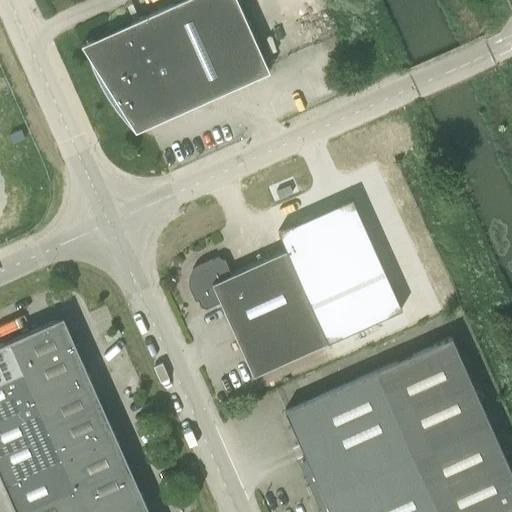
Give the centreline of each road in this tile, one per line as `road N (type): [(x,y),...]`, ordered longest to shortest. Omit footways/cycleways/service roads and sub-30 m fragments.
road 1 (residential): [(108,224),(511,42)]
road 2 (residential): [(235,511),(108,224)]
road 3 (residential): [(108,224),(9,0)]
